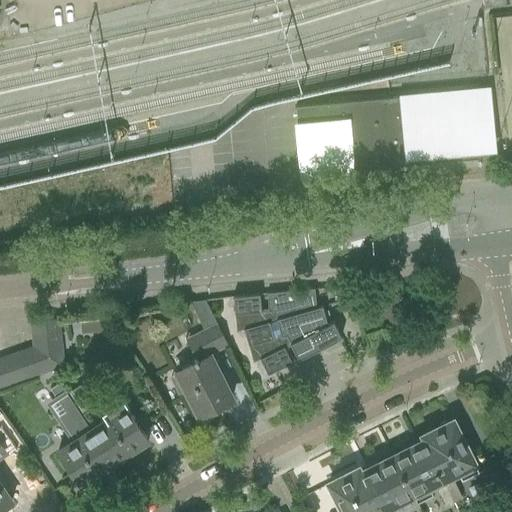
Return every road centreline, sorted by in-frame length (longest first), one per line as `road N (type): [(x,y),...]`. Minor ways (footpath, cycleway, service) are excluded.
road 1 (tertiary): [(165,511),(511,320)]
road 2 (tertiary): [(498,198),(376,221),(203,275)]
road 3 (tertiary): [(203,275),(502,243)]
road 4 (tertiary): [(0,297),(203,275)]
